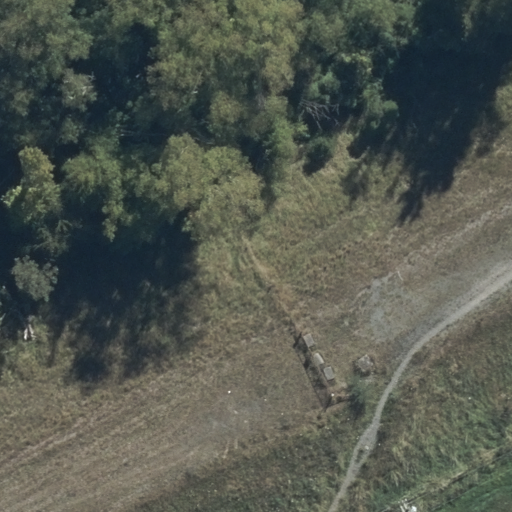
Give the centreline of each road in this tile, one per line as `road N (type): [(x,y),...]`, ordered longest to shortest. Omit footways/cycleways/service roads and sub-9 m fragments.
road 1 (track): [(63,511),(396,336)]
road 2 (unknown): [(396,336),(337,511)]
